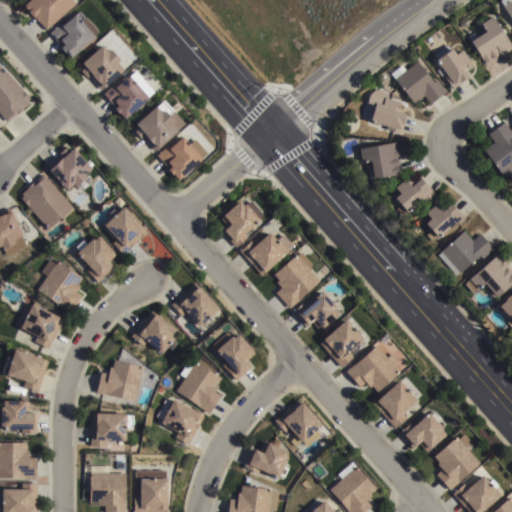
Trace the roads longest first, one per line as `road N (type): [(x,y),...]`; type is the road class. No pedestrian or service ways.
road 1 (residential): [(427,511),(0,22)]
road 2 (primary): [(271,137),(511,404)]
road 3 (residential): [(62,511),(62,401),(72,365),(84,340),(144,284)]
road 4 (tertiary): [(271,137),(441,0)]
road 5 (primary): [(148,0),(271,137)]
road 6 (residential): [(299,364),(235,426),(196,511)]
road 7 (residential): [(173,219),(271,137)]
